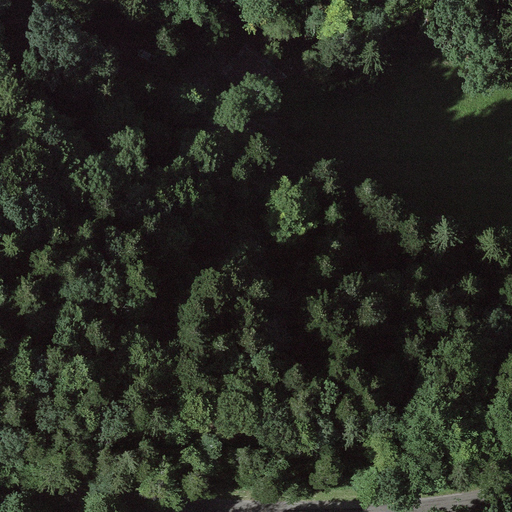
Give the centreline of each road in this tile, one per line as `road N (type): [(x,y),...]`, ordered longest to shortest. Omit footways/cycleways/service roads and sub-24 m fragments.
road 1 (track): [(511,257),(371,195),(265,135),(41,39),(0,12)]
road 2 (unclassified): [(240,511),(0,495)]
